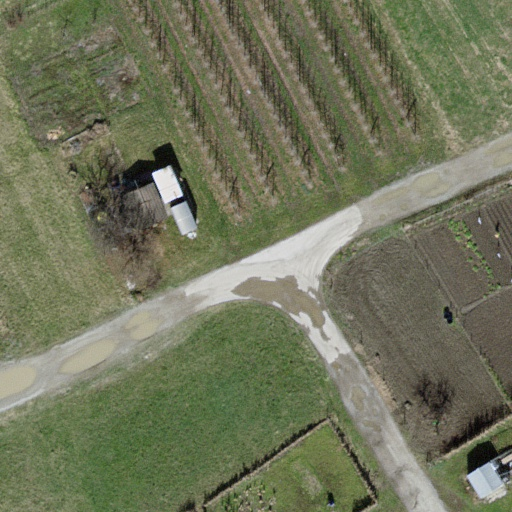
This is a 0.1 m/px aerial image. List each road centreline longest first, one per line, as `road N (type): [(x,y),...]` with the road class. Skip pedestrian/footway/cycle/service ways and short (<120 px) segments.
road 1 (residential): [(273,264),(0,387)]
road 2 (residential): [(273,264),(420,511)]
road 3 (residential): [(511,153),(273,264)]
